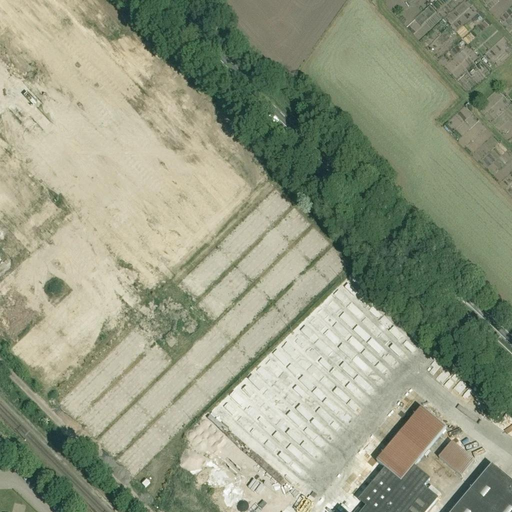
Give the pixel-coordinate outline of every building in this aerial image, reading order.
[(423,488),(430,480),(415,468),(447,429),(422,408),(377,462),(386,470),(360,501),(368,507),(364,511),(427,511),(438,500),(423,488)] [(290,453),(297,457),(303,445),(295,442),(290,453)] [(476,462),(453,443),(439,458),(463,478),(476,462)] [(284,473),(278,479),(300,497),(309,487),(279,463),(281,461),(279,460),(275,465),(284,473)] [(511,511),(511,483),(493,467),(455,511),(511,511)] [(312,479),(304,487),(310,492),(317,484),(312,479)]
